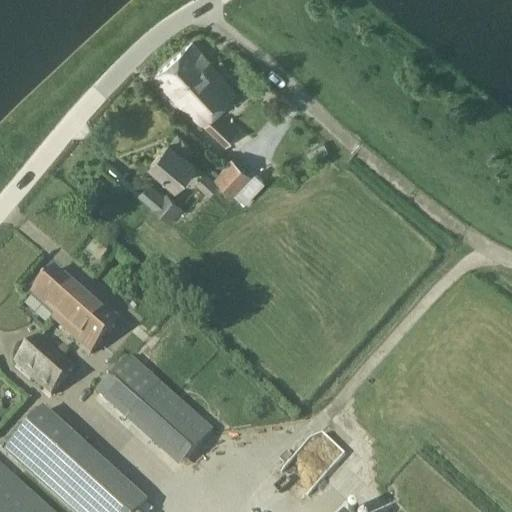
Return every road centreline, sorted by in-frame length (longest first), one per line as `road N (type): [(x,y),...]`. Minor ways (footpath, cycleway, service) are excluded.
road 1 (track): [(235,453),(297,439),(481,251)]
road 2 (unclassified): [(0,209),(143,47),(213,0)]
road 3 (unknown): [(0,363),(166,491)]
road 4 (track): [(511,262),(481,251),(354,150)]
